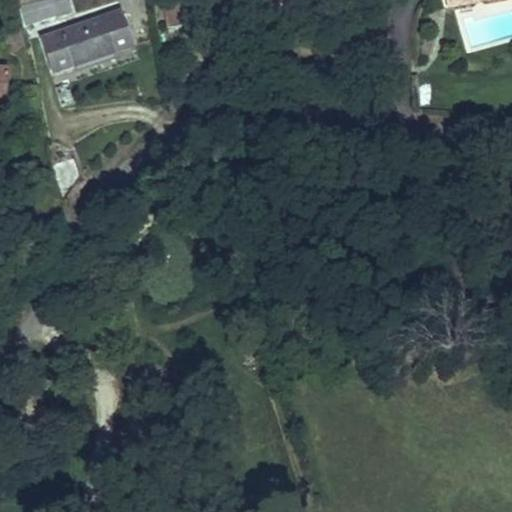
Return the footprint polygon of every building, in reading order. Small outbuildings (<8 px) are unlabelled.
[(73,0),(24,0),(31,19),(74,1),(73,0)] [(453,0),(448,1),(449,11),(483,5),(481,0),(453,0)] [(124,1),(46,30),(59,64),(136,35),(124,1)] [(172,34),(200,30),(197,8),(181,11),(168,13),(172,34)] [(51,159),(61,195),(68,181),(81,168),(75,145),(65,147),(51,159)]
